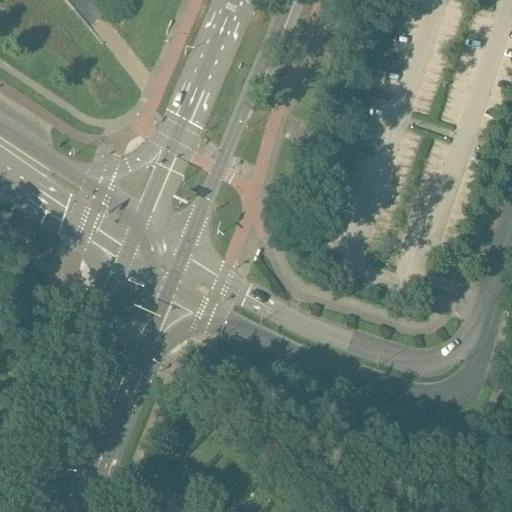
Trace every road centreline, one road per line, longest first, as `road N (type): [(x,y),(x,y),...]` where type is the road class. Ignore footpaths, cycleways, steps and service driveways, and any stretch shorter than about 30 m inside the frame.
road 1 (unclassified): [(169,288),(269,343),(428,397),(457,388),(473,367),(480,332)]
road 2 (unclassified): [(480,332),(419,363),(245,296),(183,254)]
road 3 (primary): [(183,254),(288,0)]
road 4 (primary): [(124,256),(40,509)]
road 5 (primary): [(85,511),(169,288)]
road 6 (tertiary): [(0,157),(124,256)]
road 7 (primary): [(233,0),(170,145)]
